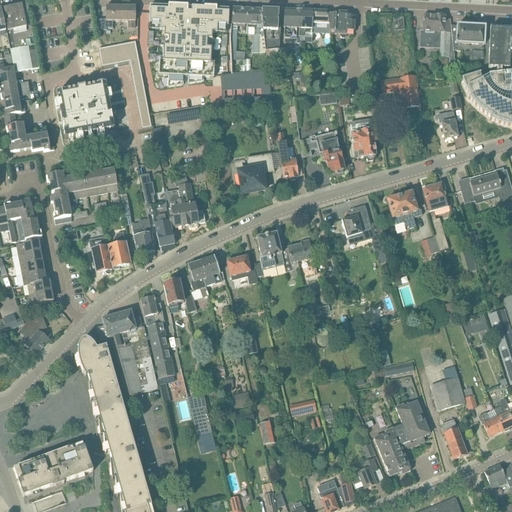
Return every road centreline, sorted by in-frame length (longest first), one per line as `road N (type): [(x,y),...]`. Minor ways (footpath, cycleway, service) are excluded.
road 1 (residential): [(511,143),(294,205),(210,239),(82,323)]
road 2 (residential): [(0,197),(41,196),(65,301),(82,323)]
road 3 (unknown): [(2,165),(123,142),(120,108)]
road 4 (tertiary): [(357,0),(511,9)]
